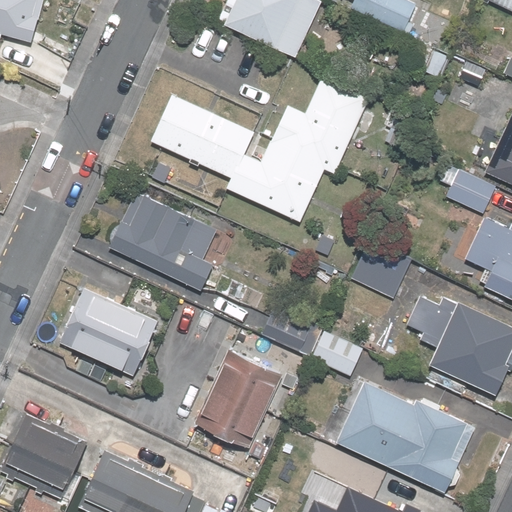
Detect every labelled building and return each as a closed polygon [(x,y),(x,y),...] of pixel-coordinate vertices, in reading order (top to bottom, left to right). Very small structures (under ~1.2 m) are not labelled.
[(0,0),(0,36),(21,43),(33,0),(0,0)] [(310,2),(304,0),(218,0),(210,19),(285,55),(310,2)] [(403,0),(346,0),(344,6),(400,32),(413,5),(403,0)] [(511,0),(482,0),(511,16),(511,0)] [(511,56),(506,54),(497,72),(511,78),(511,56)] [(251,135),(163,93),(141,140),(222,177),(217,187),(293,222),(319,167),(328,171),(364,95),(315,72),(296,112),(280,104),(253,160),(242,155),(251,135)] [(511,114),(503,110),(475,171),(511,188),(511,114)] [(176,165),(154,156),(144,177),(166,187),(176,165)] [(494,188),(457,167),(441,197),(478,217),(494,188)] [(223,236),(132,193),(117,223),(110,220),(99,244),(197,291),(223,236)] [(457,260),(482,271),(473,289),(511,306),(511,234),(476,218),(457,260)] [(391,299),(411,260),(367,238),(347,277),(391,299)] [(152,320),(75,286),(59,323),(69,328),(61,345),(128,374),(152,320)] [(511,344),(511,335),(417,290),(397,331),(420,342),(411,360),(487,397),(511,344)] [(364,348),(271,304),(255,337),(348,381),(364,348)] [(280,356),(237,336),(223,364),(210,358),(179,423),(247,456),(287,371),(276,366),(280,356)] [(444,497),(480,420),(422,393),(417,403),(362,378),(330,444),(444,497)] [(76,440),(16,415),(0,452),(0,467),(56,490),(76,440)] [(374,472),(323,445),(314,462),(365,489),(374,472)] [(177,511),(184,497),(95,458),(75,504),(93,511),(177,511)] [(399,511),(396,511),(363,492),(351,511),(345,511),(330,503),(324,511),(428,511),(407,499),(399,511)]
